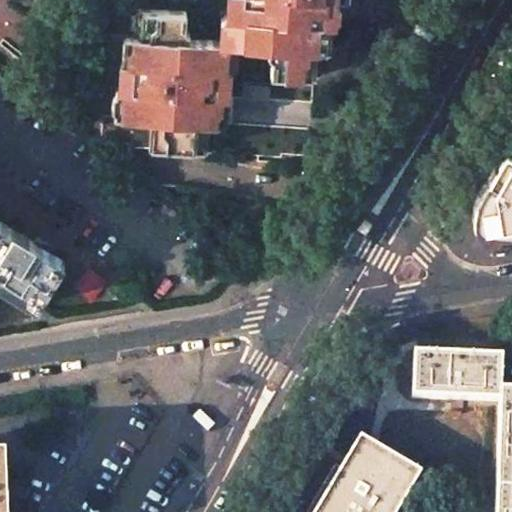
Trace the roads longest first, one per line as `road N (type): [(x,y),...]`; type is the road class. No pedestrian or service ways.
road 1 (residential): [(310,316),(0,365)]
road 2 (tertiary): [(199,511),(310,316)]
road 3 (tertiary): [(399,159),(493,0)]
road 4 (tertiary): [(310,316),(399,159)]
road 5 (residential): [(474,285),(310,316)]
road 6 (residential): [(474,285),(439,264),(411,224),(399,159)]
